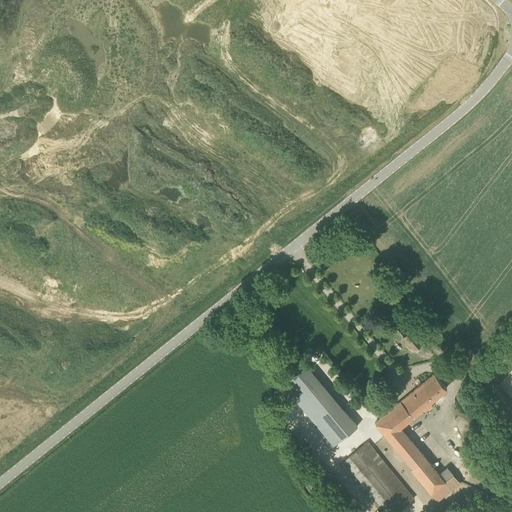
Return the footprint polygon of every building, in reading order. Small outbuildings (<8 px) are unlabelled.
[(423,344),(410,330),(402,337),(404,339),(401,341),(405,346),(408,344),(414,351),(423,344)] [(333,447),(358,427),(306,364),(281,384),(333,447)] [(424,407),(447,388),(434,373),(411,392),(424,407)] [(438,474),(400,427),(424,407),(411,392),(374,423),(398,451),(393,455),(403,469),(408,465),(412,469),(409,471),(412,476),(414,475),(437,503),(460,483),(458,481),(457,481),(452,477),(454,476),(447,467),(438,474)] [(384,511),(397,511),(415,498),(368,441),(343,461),(384,511)]
